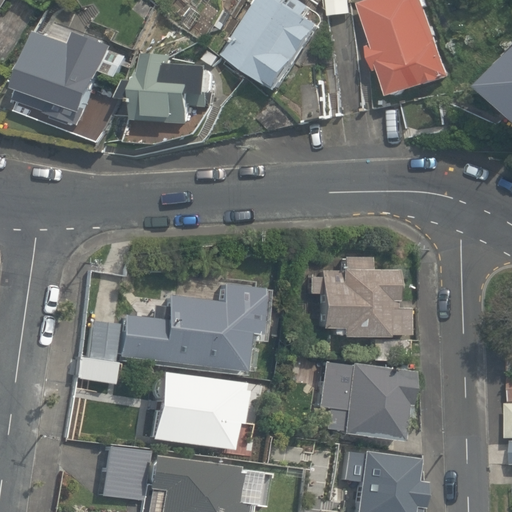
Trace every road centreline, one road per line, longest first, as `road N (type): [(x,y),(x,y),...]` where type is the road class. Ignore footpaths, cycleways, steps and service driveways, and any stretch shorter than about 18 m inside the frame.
road 1 (residential): [(34,202),(456,196)]
road 2 (residential): [(467,511),(456,196)]
road 3 (residential): [(34,202),(0,478)]
